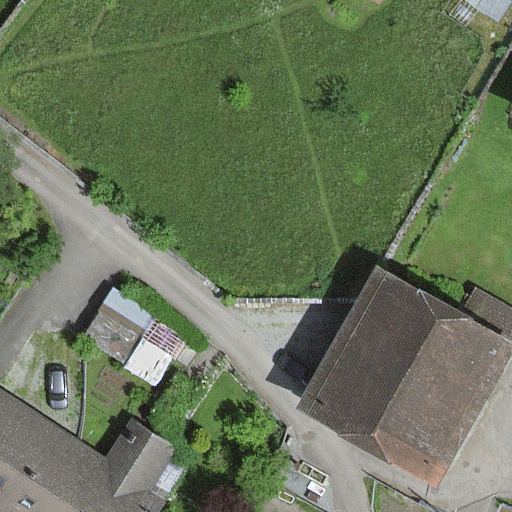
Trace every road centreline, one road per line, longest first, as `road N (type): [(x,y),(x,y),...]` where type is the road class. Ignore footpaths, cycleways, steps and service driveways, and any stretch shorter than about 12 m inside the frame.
road 1 (unclassified): [(0,152),(186,290),(334,436)]
road 2 (residential): [(500,433),(462,499),(334,436)]
